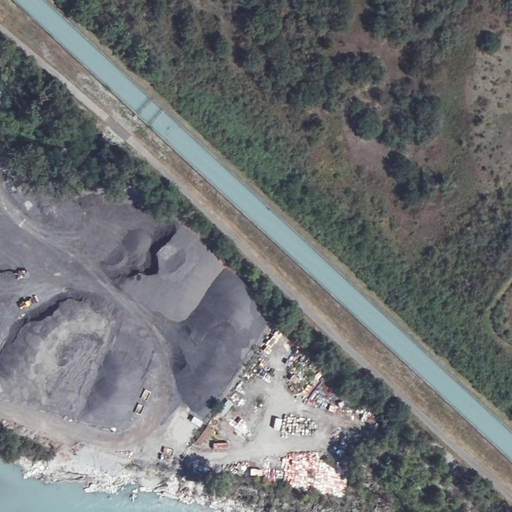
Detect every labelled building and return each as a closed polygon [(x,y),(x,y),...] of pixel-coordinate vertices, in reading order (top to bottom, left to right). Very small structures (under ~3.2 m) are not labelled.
[(71,416),(108,429),(122,392),(106,387),(104,391),(92,387),(85,407),(76,404),(71,416)] [(240,404),(243,392),(233,389),(229,401),(240,404)] [(224,416),(234,404),(228,399),(219,412),(224,416)] [(200,444),(222,418),(218,414),(195,441),(200,444)] [(271,485),(344,495),(349,459),(288,451),(285,476),(272,474),(271,485)]
